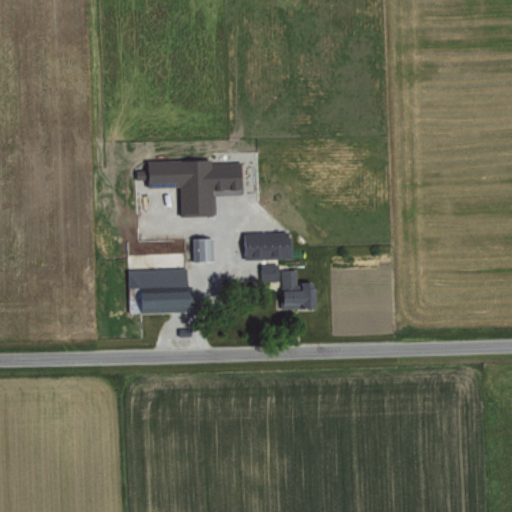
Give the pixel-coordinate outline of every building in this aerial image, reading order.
[(238,158),(145,161),(146,168),(134,169),(135,179),(145,179),(146,187),(178,186),(178,212),(212,211),(212,194),(239,194),(238,158)] [(290,256),(290,231),(242,232),(242,257),(290,256)] [(211,237),(190,237),(191,261),(211,260),(211,237)] [(137,312),(186,310),(185,267),(126,268),(127,287),(136,286),(137,312)] [(280,269),(281,308),(314,307),(313,281),(296,281),(296,269),(280,269)]
